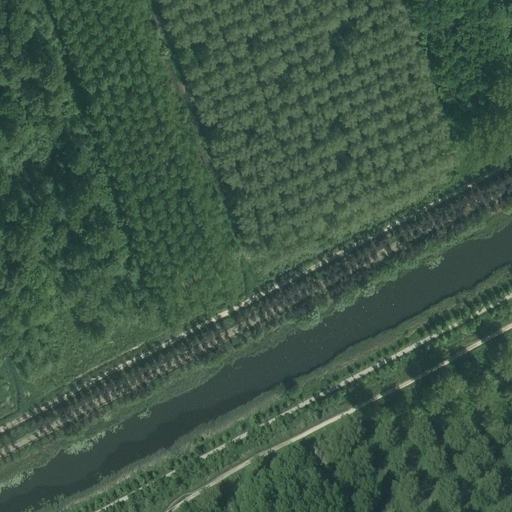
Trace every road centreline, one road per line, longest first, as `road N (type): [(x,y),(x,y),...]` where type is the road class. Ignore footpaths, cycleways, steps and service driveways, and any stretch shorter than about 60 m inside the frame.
road 1 (unknown): [(0,436),(511,173)]
road 2 (track): [(511,511),(502,314),(511,309)]
